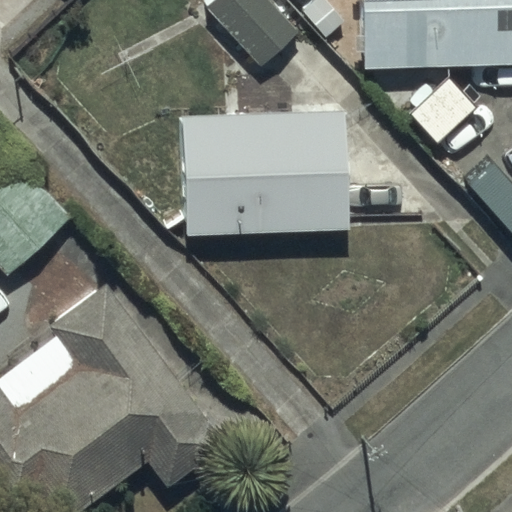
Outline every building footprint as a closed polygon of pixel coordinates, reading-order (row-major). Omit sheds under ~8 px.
[(271,0),(202,0),(253,56),(291,22),(271,0)] [(511,0),(356,0),(358,56),(511,51),(511,0)] [(172,102),(175,218),(341,213),(338,97),(172,102)] [(0,263),(0,264),(64,208),(9,146),(0,154),(0,263)] [(219,428),(95,270),(41,313),(48,321),(0,358),(0,485),(20,511),(54,511),(139,446),(160,474),(219,428)]
